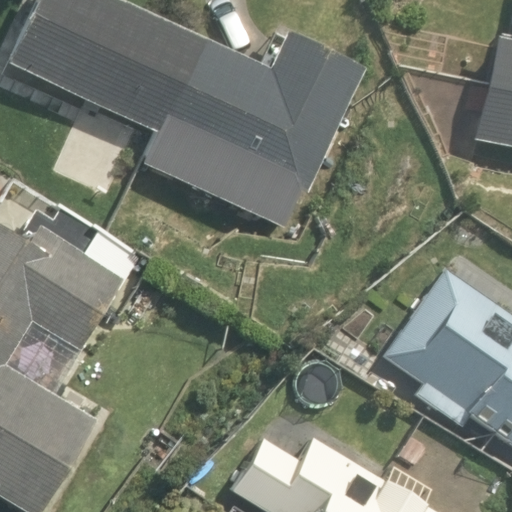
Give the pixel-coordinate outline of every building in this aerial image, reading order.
[(277,93),(80,0),(55,0),(11,83),(295,209),(354,85),(295,56),(277,93)] [(511,0),(500,0),(496,33),(456,28),(448,96),(464,98),(459,145),(511,150),(511,0)] [(0,507),(8,511),(50,511),(95,435),(8,385),(37,333),(86,362),(129,288),(51,244),(38,268),(0,245),(0,507)] [(511,316),(450,277),(391,371),(421,390),(411,405),(464,438),(470,429),(511,455),(511,316)] [(433,511),(310,442),(293,473),(255,452),(226,502),(243,511),(433,511)]
